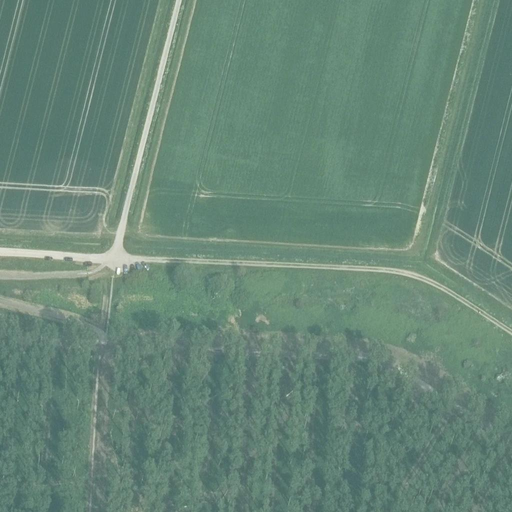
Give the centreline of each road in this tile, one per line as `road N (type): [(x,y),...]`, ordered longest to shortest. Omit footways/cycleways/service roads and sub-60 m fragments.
road 1 (track): [(511,439),(380,361),(104,342)]
road 2 (track): [(113,257),(393,270),(457,296),(511,332)]
road 3 (unclassified): [(113,257),(178,0)]
